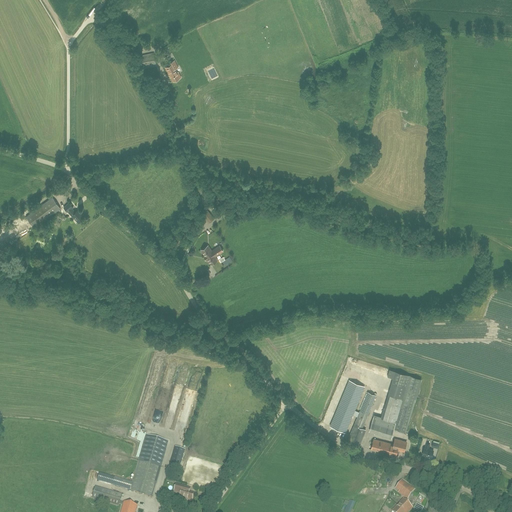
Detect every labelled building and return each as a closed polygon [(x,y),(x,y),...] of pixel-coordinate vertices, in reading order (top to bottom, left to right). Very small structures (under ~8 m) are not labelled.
[(196,33),(185,39),(188,45),(199,39),(196,33)] [(144,68),(156,66),(154,53),(141,56),(144,68)] [(177,73),(175,69),(178,68),(174,61),(169,63),(171,65),(165,68),(170,78),(171,78),(173,82),(181,77),(178,72),(177,73)] [(35,228),(61,209),(52,198),(26,217),(35,228)] [(79,223),(85,218),(78,210),(75,213),(72,209),(73,208),(69,203),(64,208),(73,218),(73,217),(79,223)] [(210,223),(215,219),(207,210),(202,215),(209,223),(210,223)] [(175,250),(184,237),(180,234),(171,247),(175,250)] [(212,251),(208,246),(201,251),(205,256),(204,257),(206,260),(207,260),(211,265),(218,260),(215,257),(223,251),(219,246),(212,251)] [(393,379),(392,383),(382,419),(374,417),(370,430),(392,436),(394,429),(406,432),(421,380),(389,370),(387,377),(393,379)] [(194,377),(188,400),(195,401),(201,379),(198,378),(194,377)] [(349,380),(330,427),(345,433),(353,416),(357,417),(359,413),(355,411),(365,387),(349,380)] [(376,396),(368,392),(359,413),(357,417),(354,425),(347,442),(358,447),(365,430),(362,428),(376,396)] [(176,413),(180,401),(174,399),(170,411),(176,413)] [(131,490),(131,491),(152,497),(168,441),(146,435),(139,460),(133,483),(115,477),(112,485),(131,490)] [(398,447),(393,445),(391,444),(374,439),(371,449),(381,452),(381,451),(384,452),(384,453),(388,454),(388,453),(392,454),(392,456),(395,457),(395,455),(396,456),(397,450),(398,447)] [(395,440),(393,445),(398,447),(397,450),(404,452),(404,451),(405,451),(406,448),(405,447),(406,443),(395,440)] [(431,457),(433,450),(428,449),(430,445),(426,444),(425,448),(424,448),(422,455),(431,457)] [(169,467),(179,470),(185,450),(175,447),(169,467)] [(97,481),(112,485),(115,477),(99,473),(97,481)] [(402,480),(397,487),(395,489),(398,492),(398,493),(407,500),(415,489),(402,480)] [(174,491),(181,492),(180,497),(192,500),(194,493),(189,491),(190,488),(176,484),(174,491)] [(135,511),(137,506),(124,502),(124,503),(120,502),(122,494),(96,487),(92,498),(119,506),(119,504),(123,505),(120,511),(135,511)] [(392,511),(407,511),(412,507),(403,499),(392,511)] [(350,511),(355,502),(349,500),(344,511),(350,511)]
